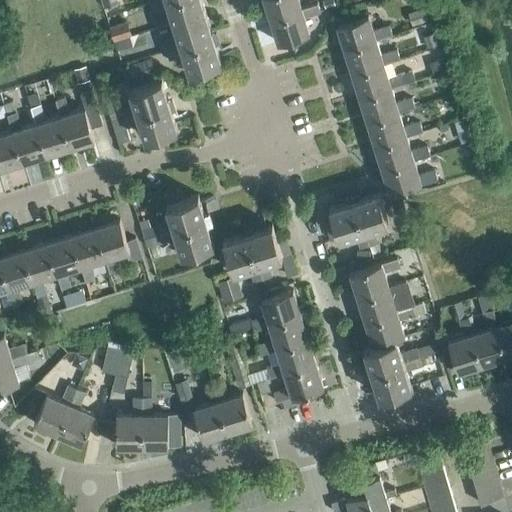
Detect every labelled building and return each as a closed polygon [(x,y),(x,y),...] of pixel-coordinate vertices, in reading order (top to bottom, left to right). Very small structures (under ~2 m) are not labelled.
[(100,0),(104,9),(119,4),(117,0),(100,0)] [(149,0),(153,12),(169,7),(179,38),(163,43),(168,60),(184,55),(189,71),(221,61),(219,55),(233,51),(231,46),(217,50),(201,0),(149,0)] [(301,9),(301,8),(298,0),(264,0),(270,19),(301,9)] [(335,6),(333,0),(324,0),(322,1),(325,9),(335,6)] [(301,9),(270,19),(278,43),(309,33),(304,17),(320,12),(317,3),(301,8),(301,9)] [(414,25),(429,20),(425,8),(410,13),(414,25)] [(376,40),(392,35),(389,26),(373,31),(368,15),(337,25),(345,49),(376,40)] [(114,41),(132,35),(127,21),(109,27),(114,41)] [(381,55),(376,40),(345,49),(352,73),(383,64),(384,64),(400,59),(397,50),(381,55)] [(131,82),(156,74),(151,58),(127,66),(131,82)] [(388,79),(384,64),(383,64),(352,73),(360,97),(391,88),(391,89),(407,83),(404,74),(388,79)] [(89,80),(85,66),(72,70),(77,83),(89,80)] [(122,118),(169,104),(161,79),(130,89),(135,105),(108,113),(111,122),(122,118)] [(396,103),(391,89),(391,88),(360,97),(367,122),(399,112),(399,113),(415,108),(412,98),(396,103)] [(60,116),(70,147),(94,139),(91,128),(102,125),(92,90),(80,94),(84,108),(69,113),(64,97),(55,100),(60,116)] [(40,105),(37,96),(33,94),(27,96),(31,108),(36,124),(36,123),(46,155),(70,147),(60,116),(45,121),(40,105)] [(122,118),(111,122),(118,144),(132,140),(128,126),(141,122),(148,146),(164,141),(161,133),(177,128),(175,122),(189,118),(187,113),(173,117),(169,104),(122,118)] [(36,123),(36,124),(21,128),(16,112),(7,115),(12,131),(22,162),(46,155),(36,123)] [(403,127),(399,113),(399,112),(367,122),(375,146),(406,136),(406,137),(422,132),(419,122),(403,127)] [(12,131),(0,134),(0,168),(22,162),(12,131)] [(411,151),(406,137),(406,136),(375,146),(383,170),(414,160),(414,161),(430,156),(427,146),(411,151)] [(418,175),(414,161),(414,160),(383,170),(390,194),(437,180),(434,170),(418,175)] [(334,222),(326,225),(331,241),(355,233),(360,249),(377,243),(372,227),(388,222),(378,191),(340,203),(336,190),(331,191),(335,205),(329,207),(334,222)] [(172,221),(156,226),(161,243),(177,238),(182,254),(213,244),(201,205),(215,201),(214,196),(200,201),(198,195),(182,200),(180,191),(164,196),(172,221)] [(261,228),(223,240),(233,271),(249,266),(254,282),(271,277),(266,261),(290,253),(285,238),(277,240),(272,225),(266,226),(262,213),(257,214),(261,228)] [(129,251),(126,241),(120,220),(95,227),(105,258),(104,259),(109,275),(119,272),(113,256),(129,251)] [(89,263),(104,259),(105,258),(95,227),(71,235),(80,266),(85,282),(94,279),(89,263)] [(65,271),(80,266),(71,235),(47,242),(56,274),(61,290),(70,287),(65,271)] [(126,241),(129,251),(132,261),(141,258),(135,238),(126,241)] [(41,278),(56,274),(47,242),(23,250),(32,281),(32,282),(37,297),(46,294),(41,278)] [(17,286),(32,281),(23,250),(0,256),(0,261),(8,289),(13,305),(22,302),(17,286)] [(397,258),(350,273),(358,297),(389,287),(384,272),(400,267),(397,258)] [(0,291),(8,289),(0,261),(0,291)] [(224,303),(243,297),(236,276),(217,283),(224,303)] [(389,287),(358,297),(365,321),(396,311),(392,296),(408,291),(405,282),(389,287)] [(270,325),(301,315),(293,290),(262,300),(267,316),(251,321),(253,330),(270,325)] [(483,364),(507,357),(498,325),(497,326),(490,302),(481,305),(488,328),(473,333),(483,364)] [(511,303),(507,305),(511,320),(498,325),(507,357),(511,354),(511,303)] [(396,311),(365,321),(373,345),(396,338),(396,339),(404,336),(399,320),(415,315),(412,306),(396,311)] [(261,354),(267,352),(308,339),(301,315),(270,325),(274,340),(258,345),(261,354)] [(473,333),(468,317),(459,320),(464,336),(448,341),(450,346),(441,349),(447,369),(456,366),(458,372),(483,364),(473,333)] [(0,361),(27,353),(25,344),(9,349),(4,333),(0,334),(0,361)] [(376,386),(363,390),(364,395),(378,391),(380,397),(395,392),(399,400),(414,395),(406,371),(422,366),(416,349),(400,354),(396,338),(373,345),(364,347),(376,386)] [(269,378),(285,373),(316,363),(308,339),(267,352),(272,367),(266,369),(269,378)] [(238,388),(250,384),(238,343),(225,347),(238,388)] [(115,374),(121,348),(109,344),(103,371),(115,374)] [(121,348),(115,374),(129,378),(135,351),(121,348)] [(27,353),(0,361),(0,388),(19,383),(19,381),(30,378),(25,364),(40,359),(36,350),(27,353)] [(285,373),(289,388),(273,393),(276,402),(281,401),(284,410),(308,402),(305,393),(323,388),(316,363),(285,373)] [(187,379),(175,383),(182,407),(194,403),(187,379)] [(257,383),(261,394),(271,391),(267,379),(257,383)] [(213,385),(228,432),(252,424),(243,393),(227,398),(222,382),(213,385)] [(57,434),(77,388),(69,384),(62,400),(47,393),(34,423),(57,434)] [(203,439),(228,432),(213,385),(204,387),(210,403),(194,408),(203,439)] [(77,388),(57,434),(81,444),(94,414),(78,408),(84,392),(77,388)] [(143,447),(142,397),(133,397),(133,414),(116,414),(116,447),(143,447)] [(151,414),(151,397),(142,397),(143,447),(180,447),(180,414),(151,414)] [(467,461),(490,454),(487,443),(464,450),(467,461)] [(470,472),(493,465),(490,454),(467,461),(470,472)] [(421,474),(444,467),(441,456),(418,463),(421,474)] [(385,460),(375,463),(378,471),(387,468),(385,460)] [(473,483),(496,476),(493,465),(470,472),(473,483)] [(424,485),(447,478),(444,467),(421,474),(424,485)] [(373,511),(370,502),(386,498),(396,495),(394,489),(385,492),(379,475),(363,480),(367,491),(346,498),(350,511),(373,511)] [(476,494),(499,487),(496,476),(473,483),(476,494)] [(427,496),(450,489),(447,478),(424,485),(427,496)] [(499,487),(476,494),(480,504),(503,498),(499,487)] [(430,507),(453,500),(450,489),(427,496),(430,507)] [(401,511),(397,511),(390,511),(386,498),(370,502),(373,511),(401,511)] [(335,511),(345,509),(342,499),(332,502),(335,511)] [(431,511),(452,511),(456,511),(453,500),(430,507),(431,511)]
